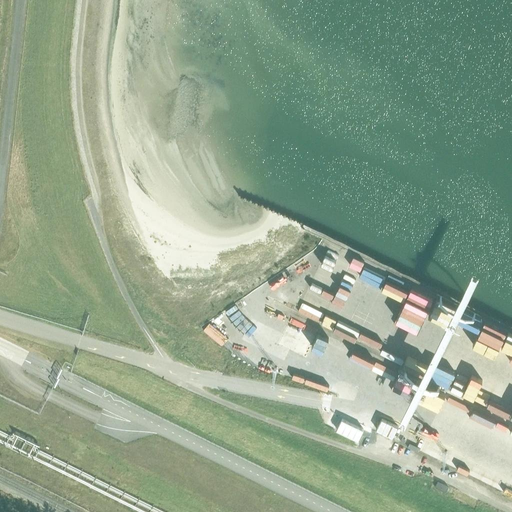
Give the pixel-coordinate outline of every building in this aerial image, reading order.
[(278,272),(280,277),(291,272),(288,267),(278,272)] [(341,326),(362,334),(369,317),(371,318),(383,289),(360,280),(341,326)] [(263,294),(252,304),(260,313),(271,303),(263,294)] [(241,297),(231,306),(235,310),(245,301),(241,297)] [(340,317),(344,303),(334,300),(327,320),(335,323),(338,316),(340,317)] [(246,301),(236,310),(240,314),(250,305),(246,301)] [(385,346),(437,363),(443,345),(419,337),(420,334),(395,325),(397,320),(398,321),(400,314),(375,306),(365,337),(386,344),(385,346)] [(268,338),(276,326),(250,308),(241,319),(268,338)] [(221,318),(215,324),(232,341),(238,335),(221,318)] [(364,352),(368,344),(346,335),(346,336),(323,326),(317,339),(334,346),(336,341),(364,352)] [(449,335),(440,358),(451,363),(461,339),(449,335)] [(358,360),(360,354),(336,345),(334,352),(358,360)] [(360,360),(377,365),(382,348),(370,345),(367,357),(361,356),(360,360)] [(473,383),(495,392),(508,360),(486,351),(473,383)] [(383,352),(379,360),(399,369),(401,365),(398,363),(400,360),(383,352)] [(432,391),(440,374),(410,359),(403,373),(425,384),(423,387),(432,391)] [(379,373),(401,384),(404,378),(382,367),(379,373)] [(347,390),(349,381),(339,378),(340,372),(326,369),(323,384),(347,390)] [(495,396),(511,403),(511,388),(500,383),(495,396)] [(445,408),(468,416),(476,394),(453,386),(445,408)] [(499,408),(501,403),(479,393),(471,412),(492,421),(491,424),(502,429),(509,412),(499,408)] [(347,414),(342,424),(365,435),(370,425),(347,414)] [(404,429),(401,436),(412,441),(415,434),(404,429)] [(431,450),(442,456),(450,440),(439,434),(431,450)] [(461,464),(467,452),(456,446),(450,459),(461,464)] [(479,459),(473,473),(495,483),(504,466),(493,461),(491,465),(479,459)]
